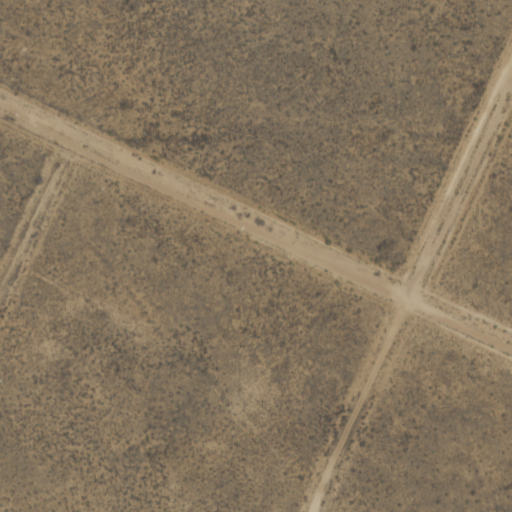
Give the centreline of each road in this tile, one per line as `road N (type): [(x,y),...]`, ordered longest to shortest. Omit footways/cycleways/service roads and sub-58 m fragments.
road 1 (track): [(511,339),(0,100)]
road 2 (track): [(314,511),(511,76)]
